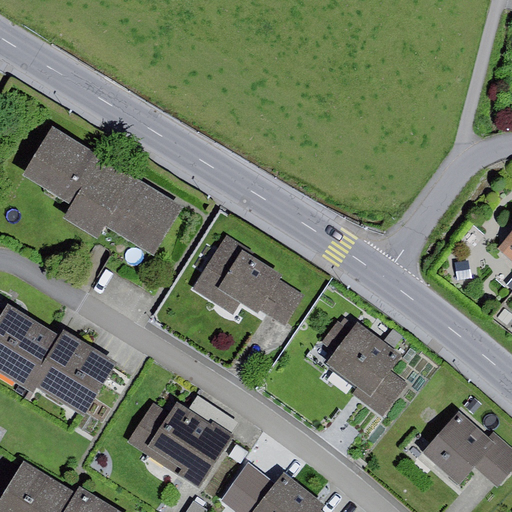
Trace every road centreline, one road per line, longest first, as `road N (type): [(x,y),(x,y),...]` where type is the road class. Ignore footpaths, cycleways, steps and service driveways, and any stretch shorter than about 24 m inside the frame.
road 1 (residential): [(382,511),(263,417),(0,260)]
road 2 (primary): [(383,273),(0,37)]
road 3 (primary): [(511,377),(383,273)]
road 4 (residential): [(501,0),(471,114),(475,154)]
road 5 (residential): [(383,273),(475,154)]
